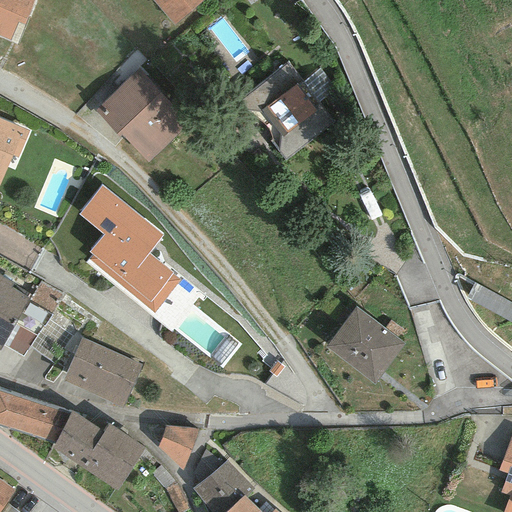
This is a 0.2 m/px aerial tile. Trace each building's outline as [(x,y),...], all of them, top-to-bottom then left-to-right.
[(33,0),(0,0),(0,36),(10,40),(17,22),(23,25),(33,0)] [(151,0),(174,25),(202,0),(151,0)] [(333,121),(287,61),(239,103),(248,115),(253,116),(258,119),(266,127),(270,135),(270,142),(285,161),(333,121)] [(138,70),(94,112),(118,138),(121,135),(147,164),(189,125),(138,70)] [(17,158),(28,131),(0,119),(0,182),(10,155),(17,158)] [(88,259),(152,313),(180,280),(148,254),(163,235),(101,186),(78,214),(103,235),(88,252),(92,255),(88,259)] [(0,348),(26,302),(29,298),(11,288),(13,284),(0,276),(0,348)] [(62,294),(40,281),(29,298),(26,302),(50,314),(62,294)] [(511,300),(476,281),(470,296),(511,321),(511,300)] [(324,347),(374,385),(405,344),(355,307),(324,347)] [(81,338),(62,381),(122,407),(141,364),(81,338)] [(0,391),(0,425),(16,431),(27,401),(0,391)] [(70,412),(27,401),(16,431),(53,443),(70,412)] [(102,432),(70,412),(53,443),(50,448),(117,490),(144,448),(107,424),(102,432)] [(198,426),(165,421),(158,441),(182,467),(198,426)] [(508,496),(502,511),(511,511),(511,432),(497,471),(506,475),(500,493),(508,496)] [(226,461),(192,489),(209,511),(226,511),(243,496),(246,498),(253,489),(226,461)] [(173,481),(160,466),(151,473),(164,489),(173,481)] [(0,511),(14,492),(0,481),(0,511)] [(175,483),(165,489),(176,511),(182,511),(188,510),(175,483)] [(373,511),(377,506),(357,495),(349,511),(350,511),(373,511)] [(226,511),(276,511),(274,509),(271,511),(259,511),(246,498),(243,496),(226,511)]
